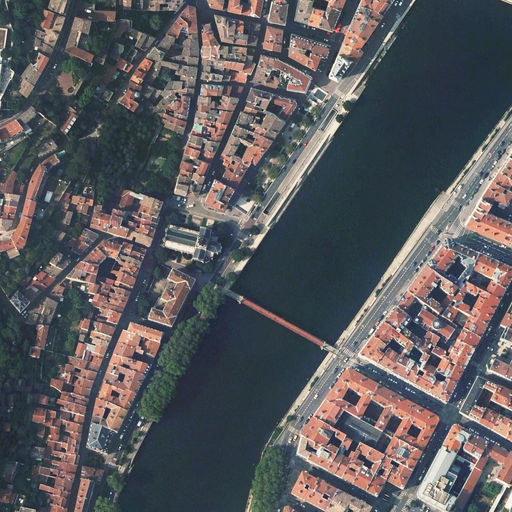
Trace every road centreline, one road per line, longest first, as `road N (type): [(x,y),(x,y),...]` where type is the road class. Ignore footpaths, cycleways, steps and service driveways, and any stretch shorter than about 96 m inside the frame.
road 1 (primary): [(96,511),(177,336),(247,227)]
road 2 (primary): [(247,227),(401,0)]
road 3 (residential): [(153,251),(94,397),(70,511)]
road 4 (residential): [(260,48),(195,209)]
road 5 (primary): [(445,222),(345,358)]
road 6 (residential): [(0,124),(34,92),(74,0)]
